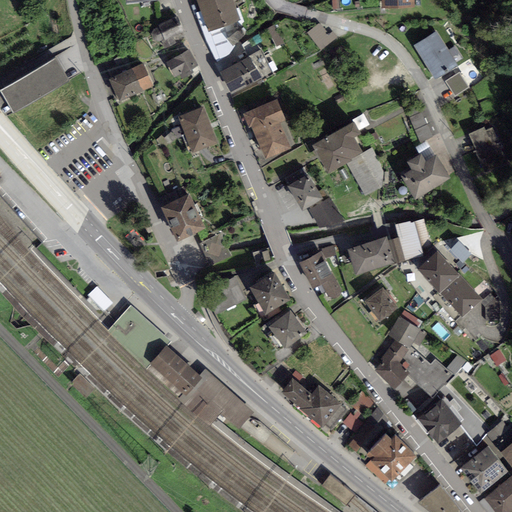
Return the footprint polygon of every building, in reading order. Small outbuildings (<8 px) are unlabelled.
[(233,0),(196,0),(209,32),(241,19),(234,1),(233,0)] [(184,32),(177,17),(158,25),(159,28),(154,29),(151,33),(154,40),(158,42),(161,42),(164,49),(176,44),(173,37),(184,32)] [(331,38),(321,25),(310,32),(316,40),(312,44),(321,56),(341,41),(336,34),(331,38)] [(457,66),(436,31),(414,45),(435,80),(457,66)] [(261,49),(220,70),(232,94),(273,73),(261,49)] [(188,50),(166,63),(175,78),(180,75),(183,80),(194,73),(192,70),(198,66),(188,50)] [(0,90),(13,112),(68,80),(55,58),(0,90)] [(143,63),(108,78),(119,102),(154,87),(143,63)] [(459,72),(445,81),(455,97),(469,88),(459,72)] [(277,99),(243,114),(249,128),(251,127),(265,159),(296,146),(285,121),(286,121),(277,99)] [(204,107),(178,117),(190,154),(217,144),(204,107)] [(354,122),(312,145),(328,174),(347,164),(352,161),(351,159),(363,153),(354,137),(360,134),(354,122)] [(484,127),(468,135),(486,173),(504,164),(498,153),(503,150),(492,127),(485,131),(484,127)] [(372,148),(363,153),(351,159),(352,161),(347,164),(365,196),(388,184),(388,172),(384,172),(372,148)] [(421,153),(407,162),(411,170),(400,177),(415,200),(450,179),(436,155),(426,161),(421,153)] [(307,173),(287,186),(302,211),(323,199),(307,173)] [(187,194),(165,206),(180,236),(203,225),(187,194)] [(330,197),(309,209),(319,228),(345,224),(330,197)] [(410,219),(394,223),(405,260),(423,255),(422,251),(432,249),(424,217),(410,221),(410,219)] [(387,235),(346,246),(354,273),(394,261),(387,235)] [(459,276),(437,252),(418,269),(440,293),(459,276)] [(322,253),(301,263),(313,288),(325,283),(331,296),(340,291),(322,253)] [(274,273),(253,285),(266,309),(287,297),(274,273)] [(483,300),(459,276),(440,293),(461,317),(483,300)] [(90,296),(104,311),(105,309),(112,303),(96,286),(92,290),(88,294),(90,296)] [(397,309),(382,289),(364,301),(379,322),(397,309)] [(146,353),(162,334),(131,305),(115,321),(110,328),(142,357),(146,353)] [(289,310),(271,323),(285,343),(303,330),(289,310)] [(430,330),(403,315),(391,336),(396,339),(412,348),(415,342),(421,345),(430,330)] [(145,367),(210,426),(216,419),(221,414),(239,430),(254,413),(206,369),(200,376),(202,378),(189,393),(153,361),(167,346),(168,346),(171,342),(162,334),(146,353),(142,357),(110,328),(107,331),(145,367)] [(412,348),(396,339),(378,369),(399,391),(413,374),(433,395),(454,375),(435,361),(432,365),(412,348)] [(189,393),(202,378),(200,376),(168,346),(167,346),(153,361),(189,393)] [(80,373),(70,382),(85,397),(95,388),(80,373)] [(311,394),(293,379),(281,392),(296,405),(296,406),(322,428),(326,425),(331,430),(347,412),(340,406),(341,405),(318,385),(311,394)] [(463,422),(441,397),(418,417),(439,442),(463,422)] [(391,436),(386,432),(367,452),(372,457),(365,466),(386,485),(416,452),(395,433),(391,436)] [(511,440),(500,450),(511,463),(511,440)] [(509,469),(487,443),(461,465),(482,491),(509,469)] [(511,511),(511,479),(491,496),(502,511),(511,511)] [(462,511),(440,483),(418,500),(433,511),(462,511)]
